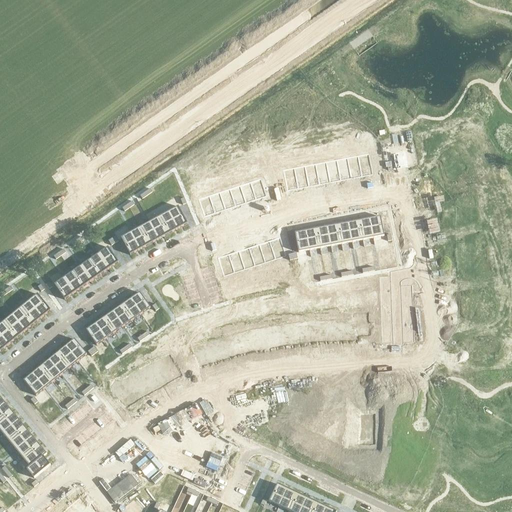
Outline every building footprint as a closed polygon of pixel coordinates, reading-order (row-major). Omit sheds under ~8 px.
[(124,83),(119,85),(122,95),(128,93),(124,83)] [(479,161),(471,163),(472,169),(474,169),(476,175),(499,168),(497,162),(501,160),(498,150),(478,157),(479,161)] [(369,155),(358,157),(362,177),(373,175),(369,155)] [(358,157),(347,159),(351,179),(362,177),(358,157)] [(426,171),(422,172),(425,182),(445,176),(444,172),(452,169),(450,164),(448,164),(446,158),(424,164),(426,171)] [(347,159),(336,161),(340,181),(351,179),(347,159)] [(336,161),(326,163),(330,183),(340,181),(336,161)] [(326,163),(315,165),(319,185),(330,183),(326,163)] [(315,165),(305,167),(309,187),(319,185),(315,165)] [(305,167),(294,169),(298,190),(309,187),(305,167)] [(294,169),(283,171),(287,192),(298,190),(294,169)] [(261,180),(250,183),(256,200),(266,197),(261,180)] [(250,183),(240,186),(246,204),(256,200),(250,183)] [(502,198),(495,204),(499,208),(501,207),(505,212),(511,206),(511,184),(499,195),(502,198)] [(240,186),(230,190),(235,207),(246,204),(240,186)] [(458,186),(437,198),(441,204),(438,206),(443,215),(461,204),(459,200),(466,195),(463,190),(461,191),(458,186)] [(230,190),(219,193),(225,211),(235,207),(230,190)] [(219,193),(209,196),(215,214),(225,211),(219,193)] [(209,196),(198,200),(204,217),(215,214),(209,196)] [(179,207),(169,213),(178,230),(188,224),(179,207)] [(467,212),(450,225),(457,233),(460,231),(464,236),(483,222),(478,216),(480,215),(476,210),(470,216),(467,212)] [(169,213),(159,218),(169,235),(178,230),(169,213)] [(159,218),(150,223),(159,240),(169,235),(159,218)] [(381,218),(370,220),(373,239),(384,237),(381,218)] [(370,220),(359,222),(363,241),(373,239),(370,220)] [(359,222),(348,224),(352,243),(363,241),(359,222)] [(150,223),(140,228),(150,245),(159,240),(150,223)] [(348,224),(338,226),(341,245),(352,243),(348,224)] [(338,226),(327,228),(331,247),(341,245),(338,226)] [(140,228),(131,234),(140,251),(150,245),(140,228)] [(327,228),(317,230),(320,249),(331,247),(327,228)] [(317,230),(306,232),(310,251),(320,249),(317,230)] [(483,233),(467,245),(473,254),(476,251),(480,257),(499,242),(495,237),(496,236),(493,231),(486,236),(483,233)] [(306,232),(295,234),(299,253),(310,251),(306,232)] [(131,234),(121,239),(130,256),(140,251),(131,234)] [(280,238),(269,241),(275,260),(286,256),(280,238)] [(269,241),(259,245),(265,263),(275,260),(269,241)] [(259,245),(249,248),(255,267),(265,263),(259,245)] [(108,248),(99,255),(109,270),(119,263),(108,248)] [(249,248),(238,252),(244,270),(255,267),(249,248)] [(508,248),(488,261),(492,267),(488,269),(494,278),(511,266),(509,262),(511,260),(511,253),(511,254),(508,248)] [(238,252),(228,255),(234,273),(244,270),(238,252)] [(99,255),(90,261),(101,276),(109,270),(99,255)] [(228,255),(217,258),(224,277),(234,273),(228,255)] [(90,261),(81,267),(92,282),(101,276),(90,261)] [(81,267),(72,273),(83,288),(92,282),(81,267)] [(72,273),(64,279),(74,294),(83,288),(72,273)] [(64,279),(54,286),(65,301),(74,294),(64,279)] [(502,283),(493,288),(504,306),(508,304),(511,310),(511,286),(510,283),(504,286),(502,283)] [(140,293),(131,300),(141,315),(150,308),(140,293)] [(38,295),(29,302),(42,318),(51,311),(38,295)] [(131,300),(122,306),(132,321),(141,315),(131,300)] [(29,302),(21,309),(34,325),(42,318),(29,302)] [(477,303),(469,308),(480,326),(484,323),(489,330),(494,327),(493,325),(498,322),(485,302),(479,306),(477,303)] [(122,306),(113,312),(123,327),(132,321),(122,306)] [(21,309),(12,316),(26,332),(34,325),(21,309)] [(113,312),(104,318),(115,333),(123,327),(113,312)] [(366,315),(354,316),(355,321),(355,325),(366,325),(366,315)] [(454,315),(445,319),(452,339),(457,337),(460,345),(465,343),(465,341),(471,338),(462,316),(456,319),(454,315)] [(12,316),(4,323),(17,339),(26,332),(12,316)] [(104,318),(95,325),(106,340),(115,333),(104,318)] [(348,321),(340,322),(341,339),(348,339),(348,321)] [(355,321),(348,321),(348,339),(356,339),(356,335),(355,335),(355,325),(355,321)] [(325,322),(317,323),(318,340),(326,340),(325,322)] [(333,322),(325,322),(326,340),(333,340),(333,322)] [(340,322),(333,322),(333,340),(341,339),(340,322)] [(4,323),(0,325),(0,334),(9,346),(17,339),(4,323)] [(304,323),(297,325),(299,342),(307,341),(304,323)] [(317,323),(310,323),(310,341),(318,340),(317,323)] [(95,325),(86,331),(97,346),(106,340),(95,325)] [(297,325),(289,326),(292,343),(299,342),(297,325)] [(366,325),(355,325),(355,335),(356,335),(367,334),(366,325)] [(289,326),(282,327),(284,345),(292,343),(289,326)] [(282,327),(274,328),(277,346),(284,345),(282,327)] [(274,328),(266,329),(269,347),(277,346),(274,328)] [(266,329),(259,330),(262,348),(269,347),(266,329)] [(253,331),(246,333),(251,350),(258,348),(253,331)] [(246,333),(239,335),(244,352),(251,350),(246,333)] [(0,334),(0,352),(0,353),(9,346),(0,334)] [(239,335),(231,337),(236,354),(244,352),(239,335)] [(231,337),(224,340),(229,357),(236,354),(231,337)] [(74,340),(66,347),(78,362),(87,355),(74,340)] [(224,340),(217,342),(222,359),(229,357),(224,340)] [(217,342),(209,344),(214,361),(222,359),(217,342)] [(209,344),(202,346),(207,363),(214,361),(209,344)] [(202,346),(195,348),(200,365),(207,363),(202,346)] [(66,347),(57,354),(70,369),(78,362),(66,347)] [(484,354),(479,357),(483,365),(480,367),(490,385),(499,380),(497,377),(503,373),(491,353),(485,356),(484,354)] [(57,354),(49,361),(61,376),(70,369),(57,354)] [(168,356),(159,362),(169,380),(179,375),(168,356)] [(49,361),(41,368),(53,383),(61,376),(49,361)] [(159,362),(149,367),(160,386),(169,380),(159,362)] [(149,367),(140,373),(150,391),(160,386),(149,367)] [(41,368),(32,374),(45,389),(53,383),(41,368)] [(140,373),(131,378),(141,396),(150,391),(140,373)] [(32,374),(24,381),(36,397),(45,389),(32,374)] [(101,375),(98,379),(106,386),(109,382),(101,375)] [(131,378),(121,383),(132,402),(141,396),(131,378)] [(121,383),(111,389),(122,407),(132,402),(121,383)] [(6,404),(0,408),(0,422),(12,413),(6,404)] [(12,413),(0,422),(0,430),(3,434),(19,421),(12,413)] [(360,413),(359,443),(374,443),(375,413),(360,413)] [(19,421),(3,434),(10,443),(26,429),(19,421)] [(26,429),(10,443),(17,451),(33,438),(26,429)] [(33,438),(17,451),(24,459),(40,446),(33,438)] [(40,446),(24,459),(30,468),(44,457),(47,454),(40,446)] [(30,468),(27,470),(34,479),(51,466),(44,457),(30,468)] [(277,485),(269,502),(279,507),(288,489),(277,485)] [(288,489),(279,507),(289,511),(297,494),(288,489)] [(297,494),(289,511),(300,511),(307,499),(297,494)] [(307,499),(300,511),(312,511),(317,503),(307,499)] [(80,502),(68,511),(86,511),(88,511),(80,502)] [(317,503),(312,511),(324,511),(327,508),(317,503)]
